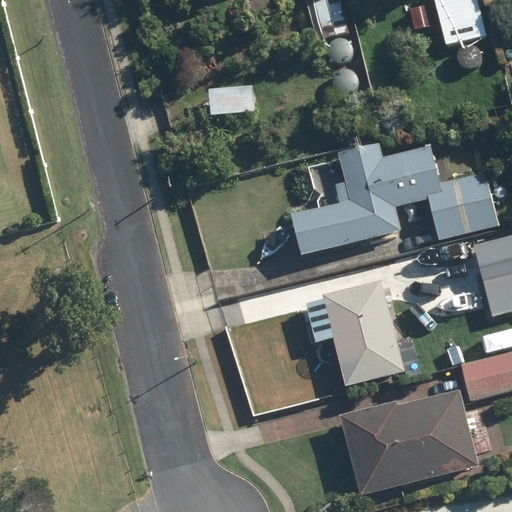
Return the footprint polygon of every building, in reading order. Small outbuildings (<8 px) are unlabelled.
[(351,39),(341,0),(328,0),(338,41),(351,39)] [(437,1),(451,55),(493,44),(481,0),(385,0),(391,19),(437,1)] [(438,32),(434,12),(414,16),(418,36),(438,32)] [(492,60),(493,69),(500,69),(499,60),(492,60)] [(216,124),(259,119),(256,96),(213,100),(216,124)] [(308,268),(406,240),(399,216),(432,207),(444,250),(504,234),(489,179),(445,192),(435,154),(388,168),(384,156),(344,167),(351,192),(340,195),(345,215),(297,229),(308,268)] [(511,243),(476,253),(493,317),(511,312),(511,243)] [(327,305),(350,398),(409,383),(386,290),(327,305)] [(511,359),(465,372),(475,409),(511,399),(511,359)] [(482,472),(471,429),(464,400),(404,416),(403,412),(344,427),(364,503),(482,472)]
